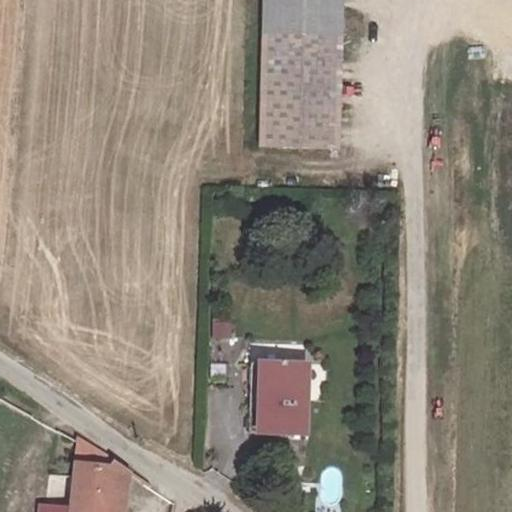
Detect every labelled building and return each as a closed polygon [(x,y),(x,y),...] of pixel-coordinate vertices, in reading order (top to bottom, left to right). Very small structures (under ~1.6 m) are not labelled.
[(264,0),(264,35),(343,37),(342,0),(264,0)] [(343,37),(264,35),(263,102),(342,103),(343,37)] [(342,151),(342,103),(263,102),(262,149),(342,151)] [(209,338),(229,338),(228,321),(208,321),(209,338)] [(313,379),(270,378),(269,435),(252,436),(251,454),(313,454),(313,379)] [(69,511),(102,511),(107,458),(76,438),(72,479),(69,511)] [(69,511),(72,479),(40,476),(36,511),(69,511)]
